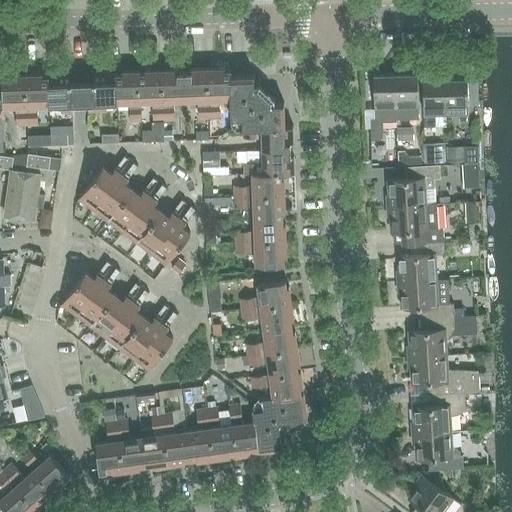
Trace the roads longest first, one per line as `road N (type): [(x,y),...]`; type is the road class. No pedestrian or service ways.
road 1 (residential): [(192,511),(315,486),(353,453),(361,398),(337,250),(334,17)]
road 2 (residential): [(98,511),(46,361),(43,325),(81,160)]
road 3 (tertiary): [(272,19),(79,23)]
road 4 (tertiary): [(511,11),(334,17)]
